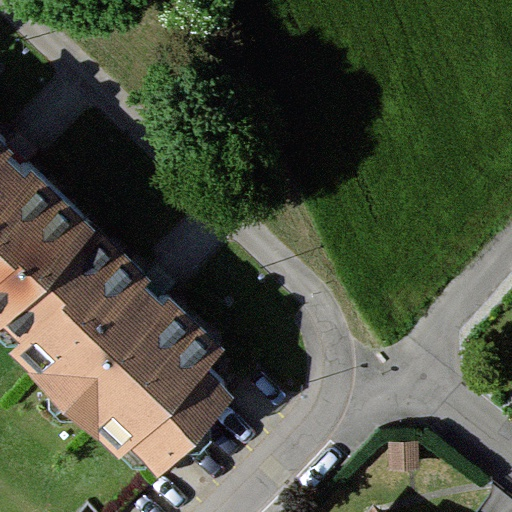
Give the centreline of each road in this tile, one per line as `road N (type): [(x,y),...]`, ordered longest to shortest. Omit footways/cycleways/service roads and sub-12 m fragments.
road 1 (residential): [(235,511),(396,375)]
road 2 (residential): [(511,244),(396,375)]
road 3 (residential): [(511,459),(396,375)]
